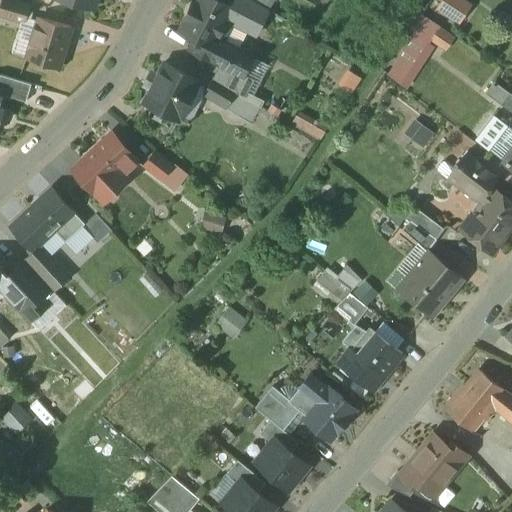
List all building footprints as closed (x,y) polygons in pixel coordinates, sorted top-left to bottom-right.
[(26,6),(2,0),(0,0),(0,1),(0,18),(21,24),(26,6)] [(96,0),(57,0),(94,11),(96,0)] [(208,0),(199,19),(245,43),(263,9),(246,0),(227,0),(227,1),(225,0),(208,0)] [(457,24),(471,3),(466,0),(437,0),(433,8),(457,24)] [(434,46),(444,52),(455,35),(418,12),(406,31),(411,34),(385,76),(407,90),(434,46)] [(72,27),(39,17),(27,59),(59,68),(72,27)] [(245,43),(199,19),(182,50),(236,78),(252,47),(245,43)] [(167,49),(151,77),(196,103),(212,75),(167,49)] [(352,94),(360,78),(348,71),(339,87),(352,94)] [(180,131),(196,103),(151,77),(135,104),(180,131)] [(290,123),(318,139),(325,127),(297,111),(290,123)] [(422,148),(433,133),(420,124),(409,139),(422,148)] [(83,160),(72,170),(103,203),(115,192),(114,192),(128,178),(123,173),(137,160),(112,132),(82,160),(83,160)] [(511,149),(500,165),(511,173),(511,149)] [(186,174),(155,151),(143,167),(175,190),(186,174)] [(499,174),(467,151),(448,176),(480,200),(499,174)] [(73,212),(52,189),(21,217),(43,241),(73,212)] [(493,255),(511,230),(511,204),(495,191),(463,231),(493,255)] [(426,249),(442,227),(413,207),(397,229),(426,249)] [(203,210),(198,227),(220,234),(225,217),(203,210)] [(94,213),(81,226),(95,241),(109,229),(94,213)] [(424,252),(391,292),(426,321),(459,282),(424,252)] [(25,260),(8,277),(8,278),(0,285),(0,287),(30,321),(49,304),(42,296),(50,288),(54,292),(25,260)] [(344,266),(337,276),(324,267),(309,289),(335,306),(356,274),(344,266)] [(0,268),(0,285),(8,278),(8,277),(0,268)] [(360,279),(350,293),(366,305),(377,291),(360,279)] [(351,322),(363,304),(345,292),(333,310),(351,322)] [(229,306),(214,324),(231,338),(246,321),(229,306)] [(511,323),(502,335),(511,344),(511,323)] [(346,346),(331,367),(372,399),(403,360),(370,335),(356,353),(346,346)] [(511,403),(474,374),(444,413),(470,432),(489,407),(511,424),(511,403)] [(276,391),(257,412),(282,434),(297,417),(325,442),(347,417),(306,382),(289,402),(276,391)] [(0,416),(0,419),(14,435),(31,418),(15,402),(0,416)] [(276,436),(251,465),(284,492),(309,463),(276,436)] [(0,440),(0,455),(14,465),(21,454),(0,440)] [(432,440),(400,482),(415,493),(420,487),(437,499),(468,457),(453,446),(448,452),(432,440)] [(245,471),(218,505),(227,511),(271,511),(281,500),(245,471)] [(187,511),(195,503),(170,480),(145,504),(153,511),(187,511)] [(403,511),(391,500),(379,511),(403,511)]
